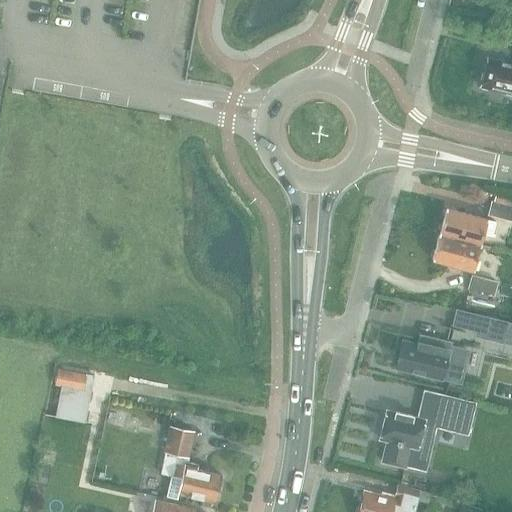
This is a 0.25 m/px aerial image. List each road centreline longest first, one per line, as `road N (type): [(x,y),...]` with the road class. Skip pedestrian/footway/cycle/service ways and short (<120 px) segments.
road 1 (secondary): [(304,333),(280,511)]
road 2 (secondary): [(333,80),(293,83),(263,118),(266,155),(309,186)]
road 3 (residential): [(345,337),(384,188)]
road 4 (secondary): [(309,186),(304,333)]
road 5 (residential): [(511,167),(369,140)]
